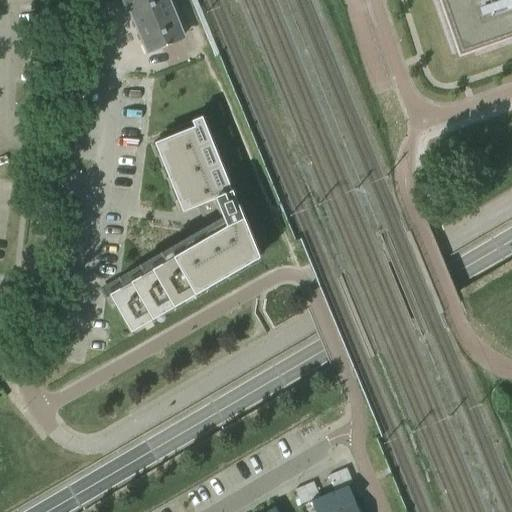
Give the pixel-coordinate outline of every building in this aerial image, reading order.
[(122,0),(127,11),(129,10),(147,53),(181,39),(164,0),(122,0)] [(511,0),(434,0),(456,60),(511,40),(511,0)] [(202,125),(153,145),(181,214),(203,205),(219,232),(108,296),(130,333),(257,260),(202,125)] [(328,476),(334,491),(352,483),(346,469),(328,476)] [(294,490),(300,505),(319,497),(313,482),(294,490)] [(347,487),(310,502),(310,503),(313,504),(316,511),(333,511),(354,504),(352,502),(349,498),(347,497),(346,493),(347,488),(347,487)] [(278,511),(274,503),(273,504),(271,509),(267,511),(265,511),(260,511),(278,511)]
